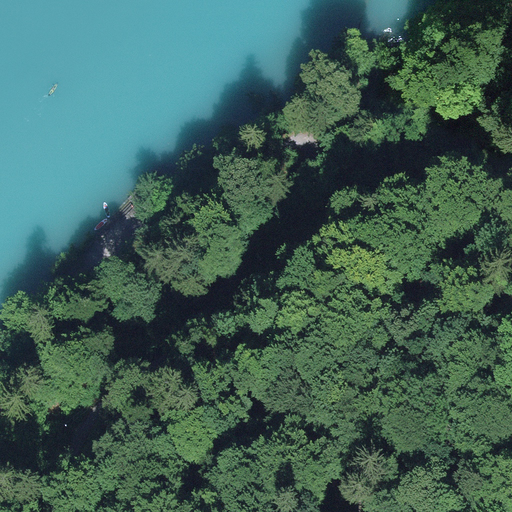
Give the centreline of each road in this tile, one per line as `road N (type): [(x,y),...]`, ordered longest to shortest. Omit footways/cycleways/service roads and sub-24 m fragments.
road 1 (track): [(117,295),(170,255),(284,143),(308,143),(310,152),(196,318),(96,405),(43,511)]
road 2 (track): [(111,511),(334,393),(355,400),(357,430),(318,511)]
